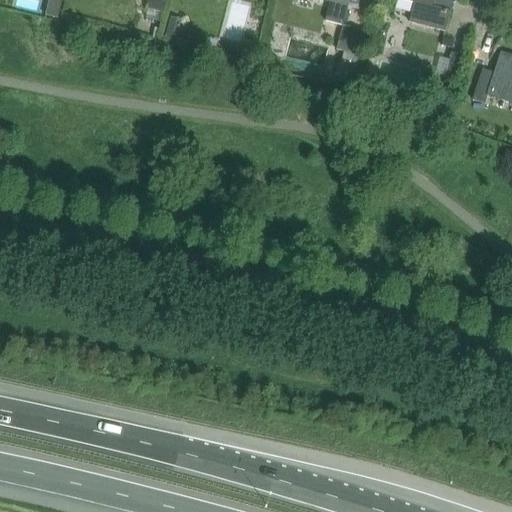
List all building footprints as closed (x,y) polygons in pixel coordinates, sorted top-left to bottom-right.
[(165,0),(150,0),(145,20),(160,23),(165,0)] [(319,0),(330,2),(325,22),(342,26),(348,3),(358,6),(359,0),(319,0)] [(396,0),(414,4),(409,23),(445,32),(452,2),(443,0),(396,0)] [(47,10),(45,16),(58,20),(59,13),(47,10)] [(171,17),(166,37),(177,40),(182,20),(171,17)] [(360,56),(366,32),(351,28),(343,26),(337,50),(345,52),(337,82),(352,85),(359,56),(360,56)] [(482,70),(472,100),(484,104),(486,97),(511,104),(511,56),(500,52),(493,73),(482,70)] [(444,77),(456,80),(462,56),(450,53),(444,77)]
